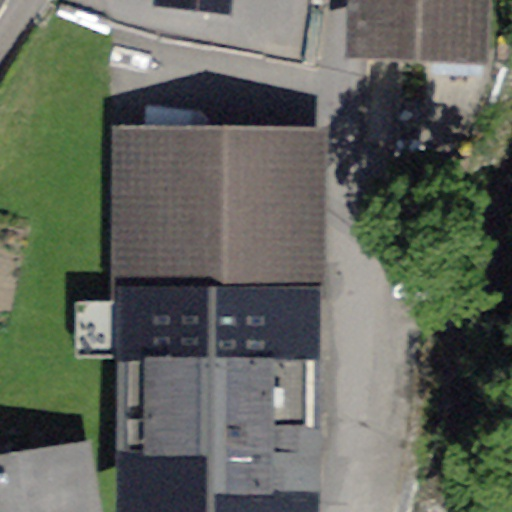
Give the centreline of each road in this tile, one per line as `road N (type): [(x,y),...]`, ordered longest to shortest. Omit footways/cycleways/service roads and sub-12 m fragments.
road 1 (residential): [(340,511),(362,305),(352,0)]
road 2 (unknown): [(354,64),(223,0)]
